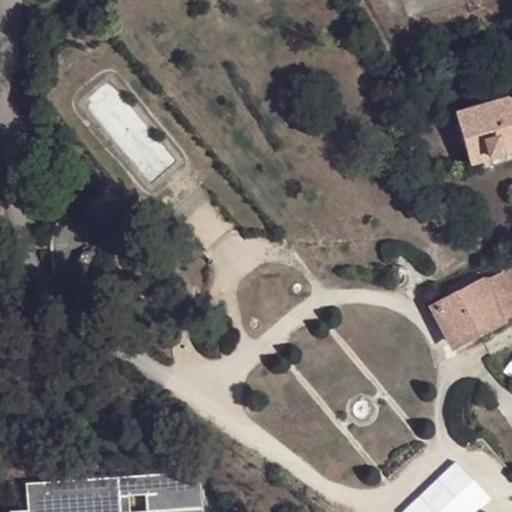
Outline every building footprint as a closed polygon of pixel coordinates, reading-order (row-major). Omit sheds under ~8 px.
[(401,0),(407,18),(469,0),(401,0)] [(455,116),(469,166),(511,152),(511,101),(509,102),(507,101),(455,116)] [(476,284),(440,301),(431,305),(449,344),(497,323),(497,319),(511,312),(511,261),(496,269),(497,273),(476,284)] [(410,266),(394,264),(393,270),(395,270),(407,273),(409,273),(410,266)] [(497,273),(496,269),(492,265),(471,275),(476,284),(497,273)] [(407,273),(395,270),(393,278),(397,283),(402,283),(406,280),(407,273)] [(440,301),(476,284),(471,275),(436,294),(440,301)] [(199,511),(197,476),(24,487),(26,511),(199,511)]
